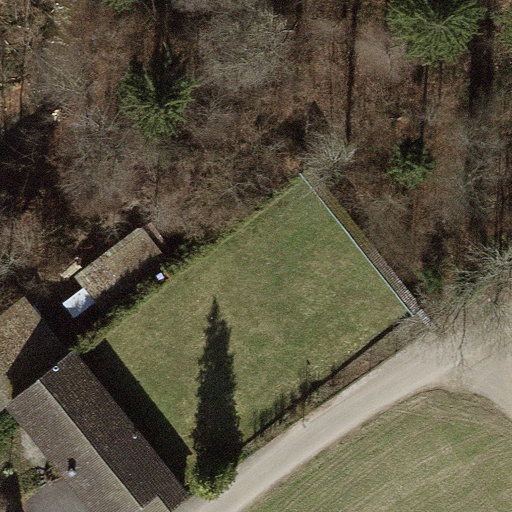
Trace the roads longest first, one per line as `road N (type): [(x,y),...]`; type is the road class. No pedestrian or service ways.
road 1 (track): [(467,330),(210,511)]
road 2 (track): [(0,372),(161,248)]
